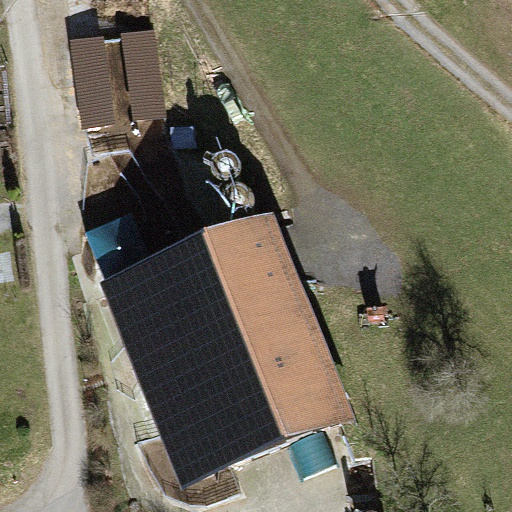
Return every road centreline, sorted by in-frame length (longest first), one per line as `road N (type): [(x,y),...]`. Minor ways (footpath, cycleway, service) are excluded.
road 1 (unclassified): [(18,0),(65,511)]
road 2 (track): [(190,0),(314,207)]
road 3 (unclassified): [(511,104),(389,0)]
